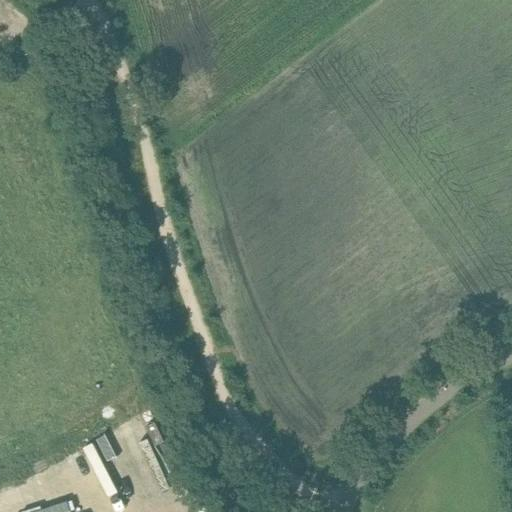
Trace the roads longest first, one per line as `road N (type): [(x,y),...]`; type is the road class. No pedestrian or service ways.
road 1 (track): [(337,511),(270,455),(227,394),(96,0)]
road 2 (unclassified): [(340,511),(392,439),(436,397),(511,353)]
